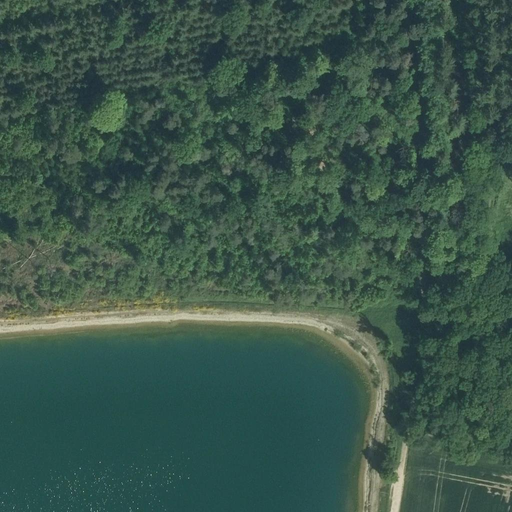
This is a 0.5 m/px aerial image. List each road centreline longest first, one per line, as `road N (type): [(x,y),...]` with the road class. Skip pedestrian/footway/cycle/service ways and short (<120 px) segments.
road 1 (track): [(433,352),(403,0)]
road 2 (track): [(433,352),(488,234),(511,143)]
road 3 (track): [(394,511),(407,427),(433,352)]
